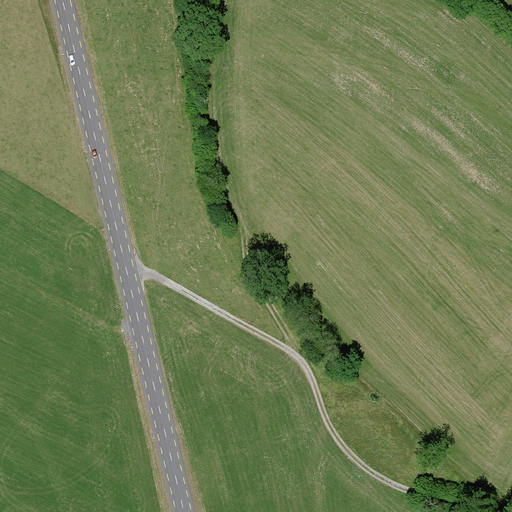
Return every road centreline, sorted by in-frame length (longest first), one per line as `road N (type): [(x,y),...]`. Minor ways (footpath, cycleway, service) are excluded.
road 1 (secondary): [(64,0),(184,511)]
road 2 (track): [(128,271),(156,275),(292,351),(363,464),(403,488),(478,511)]
road 3 (track): [(0,273),(103,324),(140,324)]
